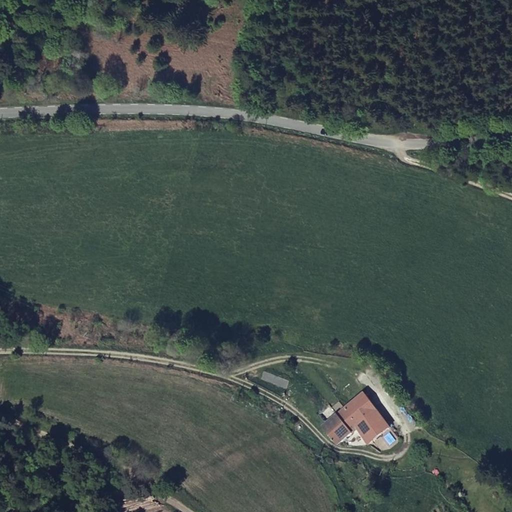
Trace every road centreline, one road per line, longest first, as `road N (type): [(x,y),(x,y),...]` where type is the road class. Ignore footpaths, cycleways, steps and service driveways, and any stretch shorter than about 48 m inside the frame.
road 1 (unclassified): [(0,112),(243,114),(388,143),(511,135)]
road 2 (unclassified): [(0,416),(187,511)]
